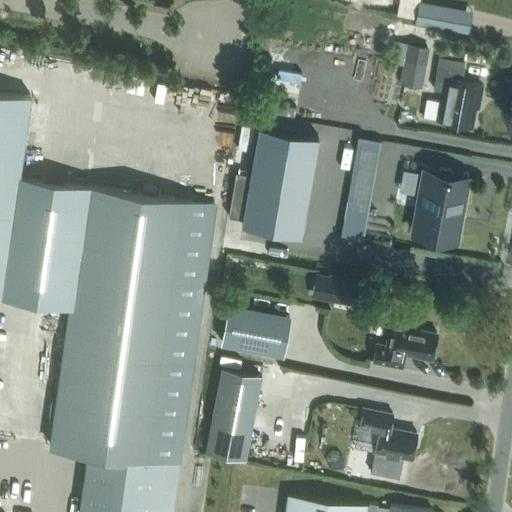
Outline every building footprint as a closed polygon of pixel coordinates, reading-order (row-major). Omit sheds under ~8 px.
[(451,5),(421,0),(418,0),(414,20),(447,26),(451,5)] [(439,55),(433,87),(446,89),(445,100),(439,99),(436,117),(442,118),(441,118),(471,123),(476,97),(479,97),(482,83),(461,79),(464,59),(439,55)] [(399,81),(422,85),(426,61),(403,57),(399,81)] [(79,511),(171,511),(176,486),(162,484),(165,458),(178,460),(208,239),(180,236),(185,196),(18,173),(29,94),(0,89),(0,293),(69,303),(50,443),(88,448),(79,511)] [(239,221),(298,233),(318,135),(259,123),(239,221)] [(403,167),(399,188),(420,191),(413,228),(455,236),(459,218),(463,218),(463,216),(459,216),(461,207),(464,208),(465,206),(461,205),(466,176),(424,168),(424,170),(403,167)] [(363,239),(367,219),(346,215),(342,235),(363,239)] [(312,294),(353,303),(358,280),(316,272),(312,294)] [(222,341),(281,352),(289,313),(230,301),(222,341)] [(417,326),(417,323),(391,318),(386,343),(376,341),(372,359),(402,365),(404,352),(431,357),(436,330),(417,326)] [(210,424),(249,432),(261,372),(221,365),(210,424)] [(411,457),(416,430),(390,424),(392,411),(363,405),(359,424),(379,428),(372,459),(401,465),(403,455),(411,457)] [(287,490),(284,511),(365,511),(367,500),(287,490)] [(389,511),(431,511),(432,508),(391,503),(389,511)]
